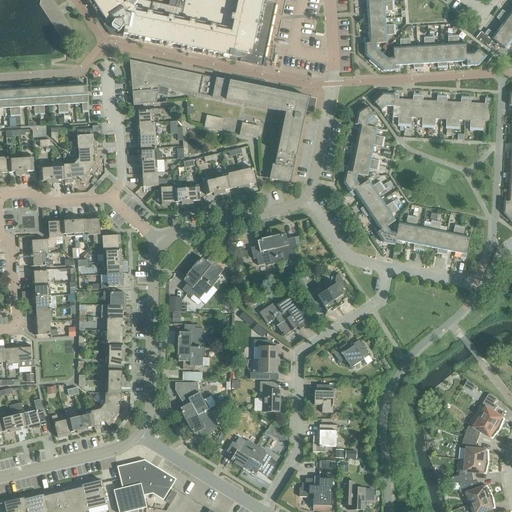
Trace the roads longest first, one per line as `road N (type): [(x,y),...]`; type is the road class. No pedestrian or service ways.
road 1 (residential): [(257,511),(301,449),(300,355),(380,296),(386,268)]
road 2 (residential): [(136,436),(147,413),(159,246)]
road 3 (residential): [(159,246),(179,231),(306,195)]
road 4 (residential): [(110,200),(118,179),(114,55)]
road 5 (residential): [(0,478),(113,451),(136,436)]
road 6 (residential): [(306,195),(336,59)]
road 7 (residential): [(251,511),(136,436)]
